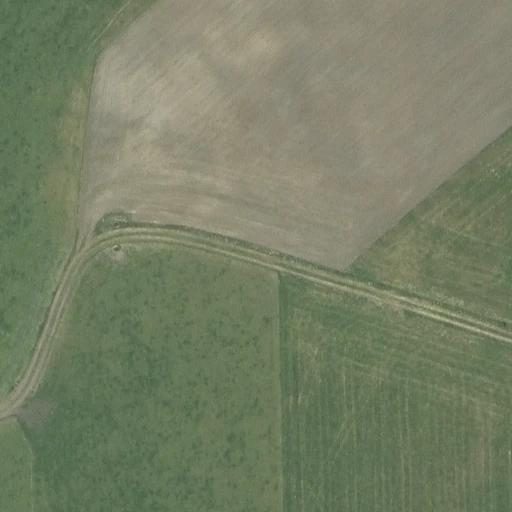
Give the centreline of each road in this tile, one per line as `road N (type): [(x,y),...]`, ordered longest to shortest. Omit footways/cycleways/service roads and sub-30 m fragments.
road 1 (track): [(0,413),(30,377),(76,260),(106,241),(141,235),(511,349)]
road 2 (track): [(76,260),(104,88)]
